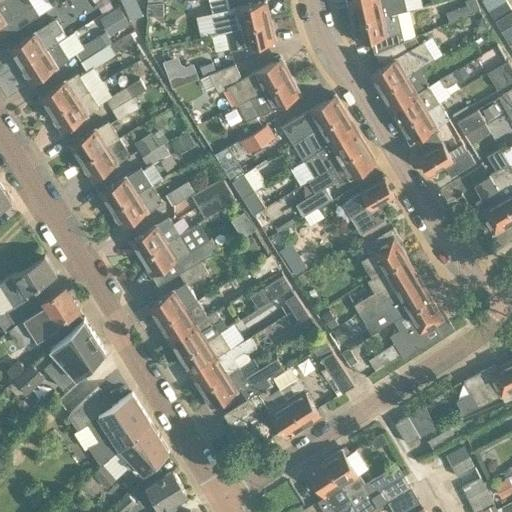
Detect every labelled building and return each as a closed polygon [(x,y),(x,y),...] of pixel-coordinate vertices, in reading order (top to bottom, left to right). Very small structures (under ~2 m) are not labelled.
[(3,0),(0,2),(0,40),(40,15),(30,0),(3,0)] [(120,0),(130,20),(141,15),(134,0),(120,0)] [(352,23),(390,14),(388,3),(395,2),(394,0),(358,0),(348,3),(352,23)] [(470,13),(480,9),(476,0),(467,0),(465,1),(466,4),(470,13)] [(488,11),(506,0),(505,0),(481,0),(482,1),(488,11)] [(495,21),(511,10),(506,0),(488,11),(495,21)] [(163,2),(146,2),(146,20),(162,20),(163,2)] [(225,31),(270,21),(266,2),(264,2),(239,8),(239,7),(235,6),(235,9),(212,13),(216,34),(225,31)] [(449,21),(470,13),(466,4),(445,12),(449,21)] [(115,7),(103,15),(99,17),(110,35),(126,25),(115,7)] [(501,31),(511,24),(511,10),(495,21),(501,31)] [(390,14),(352,23),(357,42),(402,31),(399,21),(397,12),(390,14)] [(487,27),(481,17),(474,21),(472,26),(476,33),(487,27)] [(21,67),(75,33),(74,32),(67,37),(56,20),(48,25),(48,24),(36,31),(35,29),(32,31),(33,33),(12,46),(9,48),(21,67)] [(270,21),(225,31),(229,52),(244,49),(244,50),(247,49),(247,46),(266,42),(267,43),(275,42),(270,21)] [(507,42),(511,38),(511,24),(501,31),(507,42)] [(105,32),(95,38),(101,48),(112,42),(105,32)] [(81,62),(100,50),(95,39),(83,47),(75,33),(21,67),(31,83),(58,66),(76,54),(81,62)] [(129,33),(127,34),(109,45),(114,53),(132,42),(134,41),(129,33)] [(379,89),(418,66),(433,57),(424,40),(369,72),(379,89)] [(87,72),(115,54),(114,53),(109,45),(100,50),(81,62),(87,72)] [(182,55),(166,55),(167,67),(183,67),(182,55)] [(255,94),(291,75),(283,57),(242,78),(236,64),(235,64),(213,72),(200,79),(206,90),(215,85),(219,92),(228,87),(237,105),(239,104),(255,94)] [(497,90),(511,80),(511,68),(507,60),(487,72),(497,90)] [(212,61),(200,66),(203,74),(215,69),(212,61)] [(463,65),(452,72),(457,80),(468,73),(463,65)] [(390,108),(429,84),(418,66),(379,89),(390,108)] [(444,87),(456,80),(451,71),(439,78),(444,87)] [(51,115),(89,91),(77,73),(67,80),(66,78),(62,80),(63,82),(38,97),(51,115)] [(255,94),(239,104),(247,121),(259,116),(293,98),(301,94),(291,75),(255,94)] [(132,96),(145,88),(139,78),(106,98),(112,108),(132,96)] [(400,124),(439,101),(429,84),(390,108),(400,124)] [(149,92),(146,87),(145,88),(132,96),(139,107),(144,104),(140,98),(149,92)] [(89,91),(51,115),(62,132),(71,126),(69,123),(98,104),(89,91)] [(292,143),(306,135),(346,110),(336,92),(295,117),(296,118),(282,126),(292,143)] [(118,119),(139,107),(132,96),(112,108),(118,119)] [(439,101),(400,124),(410,142),(450,119),(439,101)] [(494,103),(482,110),(488,120),(500,113),(494,103)] [(478,109),(458,121),(465,133),(485,121),(478,109)] [(316,153),(356,126),(346,110),(306,135),(316,153)] [(241,137),(261,125),(256,117),(236,129),(241,137)] [(81,162),(119,138),(108,121),(97,128),(96,126),(93,129),(94,130),(71,144),(70,145),(81,162)] [(267,122),(261,125),(241,137),(248,150),(274,135),(267,122)] [(326,168),(366,143),(356,126),(316,153),(304,160),(314,177),(326,169),(326,168)] [(188,132),(169,143),(177,156),(196,145),(188,132)] [(452,158),(436,132),(418,143),(424,152),(418,156),(429,174),(436,176),(438,169),(444,164),(451,175),(474,161),(467,149),(452,158)] [(142,156),(160,146),(153,135),(136,145),(142,156)] [(119,138),(81,162),(91,179),(119,162),(131,156),(119,138)] [(326,168),(326,169),(337,187),(378,162),(366,143),(326,168)] [(160,146),(142,156),(148,167),(170,155),(164,144),(160,146)] [(487,155),(496,170),(488,175),(489,176),(511,214),(511,169),(510,166),(510,165),(499,147),(487,155)] [(176,165),(170,155),(159,161),(165,171),(176,165)] [(255,166),(258,170),(267,164),(265,160),(255,166)] [(266,183),(258,170),(255,166),(244,173),(255,190),(266,183)] [(111,211),(152,185),(141,168),(127,176),(126,174),(122,176),(124,178),(101,192),(101,191),(99,192),(111,211)] [(242,197),(255,190),(244,173),(232,180),(242,197)] [(360,234),(388,217),(381,206),(396,197),(384,175),(359,190),(367,203),(348,215),(360,234)] [(222,177),(195,193),(191,195),(197,206),(216,195),(220,201),(233,195),(222,177)] [(191,195),(195,193),(189,181),(165,195),(172,206),(191,195)] [(0,207),(10,201),(0,184),(0,207)] [(152,185),(111,211),(124,232),(135,225),(133,222),(146,212),(147,215),(150,213),(149,210),(163,202),(152,185)] [(302,217),(332,199),(325,187),(296,205),(302,217)] [(253,215),(266,207),(255,190),(242,197),(253,215)] [(498,230),(511,221),(511,214),(502,198),(480,210),(484,217),(478,221),(489,241),(500,234),(498,230)] [(255,230),(244,211),(242,212),(230,219),(241,238),(255,230)] [(141,257),(179,234),(168,217),(157,224),(156,222),(153,224),(154,226),(130,241),(141,257)] [(368,281),(408,257),(401,245),(403,244),(393,227),(368,241),(372,248),(369,249),(371,253),(360,260),(371,278),(367,280),(368,281)] [(158,285),(180,272),(201,259),(217,248),(209,235),(190,251),(179,234),(141,257),(152,275),(159,271),(165,281),(158,285)] [(258,248),(251,235),(237,243),(244,255),(258,248)] [(12,327),(43,301),(35,287),(56,274),(45,255),(10,276),(0,284),(0,293),(10,309),(0,314),(0,322),(6,331),(12,327)] [(256,278),(277,265),(271,255),(250,268),(256,278)] [(302,256),(289,264),(296,275),(308,267),(304,260),(302,256)] [(380,301),(420,277),(408,257),(368,281),(374,291),(355,303),(361,313),(380,302),(380,301)] [(201,259),(180,272),(188,284),(209,272),(201,259)] [(270,301),(291,287),(283,274),(262,288),(270,301)] [(397,319),(432,298),(420,277),(380,301),(380,302),(361,313),(366,321),(386,309),(393,320),(396,318),(397,319)] [(159,323),(197,299),(186,282),(175,289),(174,287),(170,289),(171,291),(149,305),(148,305),(159,323)] [(53,344),(83,317),(79,312),(80,311),(65,287),(43,301),(12,327),(25,347),(46,334),(53,344)] [(317,296),(313,288),(308,291),(312,299),(317,296)] [(292,310),(302,304),(295,293),(285,300),(292,310)] [(432,298),(397,319),(397,320),(403,329),(391,335),(396,343),(369,358),(375,369),(402,353),(405,358),(443,335),(443,336),(454,329),(441,308),(439,310),(432,298)] [(170,340),(207,316),(197,299),(159,323),(170,340)] [(302,304),(292,310),(300,321),(310,315),(302,304)] [(180,357),(220,332),(227,328),(216,310),(207,316),(170,340),(180,357)] [(338,324),(329,310),(321,314),(330,329),(338,324)] [(279,341),(299,330),(290,313),(270,325),(279,341)] [(106,352),(83,317),(53,344),(53,345),(49,348),(56,356),(45,366),(65,388),(76,378),(106,352)] [(338,339),(346,334),(341,326),(334,331),(338,339)] [(267,349),(278,342),(270,330),(259,337),(267,349)] [(191,374),(250,337),(249,337),(231,348),(220,332),(180,357),(191,374)] [(202,390),(240,367),(234,357),(245,351),(246,353),(256,347),(250,337),(191,374),(202,390)] [(320,359),(321,359),(333,351),(327,341),(314,349),(320,359)] [(350,350),(342,354),(349,366),(357,362),(350,350)] [(354,385),(333,351),(321,359),(342,392),(354,385)] [(247,398),(258,391),(271,383),(267,377),(273,373),(275,376),(285,370),(277,357),(246,377),(240,367),(202,390),(212,408),(236,393),(237,394),(240,392),(239,391),(242,389),(247,398)] [(14,379),(15,379),(26,369),(18,360),(6,371),(14,379)] [(511,397),(511,362),(511,361),(493,370),(492,367),(481,372),(463,381),(470,395),(456,402),(463,416),(502,397),(505,402),(511,397)] [(26,369),(15,379),(28,393),(45,378),(32,364),(26,369)] [(273,377),(280,388),(303,426),(321,415),(306,391),(307,390),(305,387),(303,388),(296,378),(289,367),(285,370),(275,376),(273,377)] [(292,433),(303,426),(280,388),(270,394),(267,389),(260,394),(280,425),(278,432),(286,434),(286,435),(291,432),(292,433)] [(89,447),(101,466),(103,464),(120,449),(149,421),(132,394),(110,408),(98,389),(68,416),(77,430),(87,424),(98,441),(89,447)] [(232,427),(256,412),(248,399),(223,414),(232,427)] [(406,444),(407,444),(420,437),(408,415),(395,424),(406,444)] [(149,421),(120,449),(144,475),(169,452),(149,421)] [(451,428),(428,440),(433,451),(457,438),(451,428)] [(387,443),(382,433),(369,441),(375,450),(387,443)] [(452,466),(470,458),(464,445),(446,454),(452,466)] [(351,504),(352,503),(357,511),(371,511),(387,502),(380,490),(383,487),(404,475),(397,464),(364,484),(342,449),(324,461),(351,504)] [(458,477),(476,469),(470,458),(452,466),(458,477)] [(325,511),(338,511),(351,504),(324,461),(307,472),(323,497),(318,500),(325,511)] [(101,466),(93,474),(106,488),(116,479),(103,464),(101,466)] [(463,488),(481,479),(476,469),(458,477),(463,488)] [(156,511),(162,511),(175,505),(172,501),(186,493),(173,471),(146,487),(154,500),(150,502),(156,511)] [(392,502),(413,490),(404,475),(383,487),(392,502)] [(511,485),(508,478),(494,485),(501,499),(511,493),(511,485)] [(470,501),(487,492),(481,479),(463,488),(470,501)] [(413,490),(392,502),(398,511),(403,511),(420,502),(413,490)] [(475,511),(479,511),(494,505),(487,492),(470,501),(475,511)] [(126,511),(136,503),(128,495),(109,511),(126,511)] [(511,511),(511,502),(502,508),(504,511),(511,511)]
